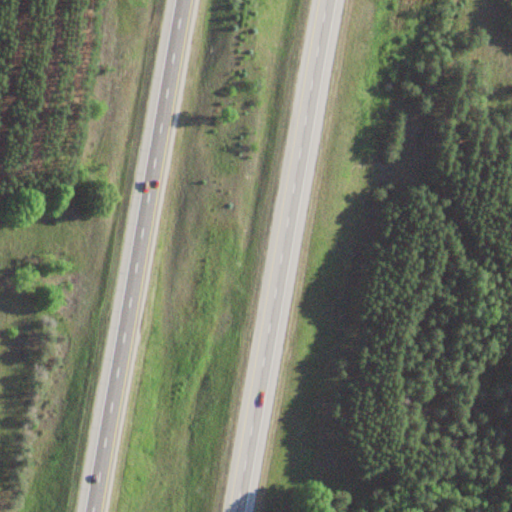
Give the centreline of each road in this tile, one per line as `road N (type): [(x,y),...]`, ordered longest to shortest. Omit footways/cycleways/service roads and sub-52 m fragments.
road 1 (motorway): [(236,511),(327,0)]
road 2 (motorway): [(182,0),(91,511)]
